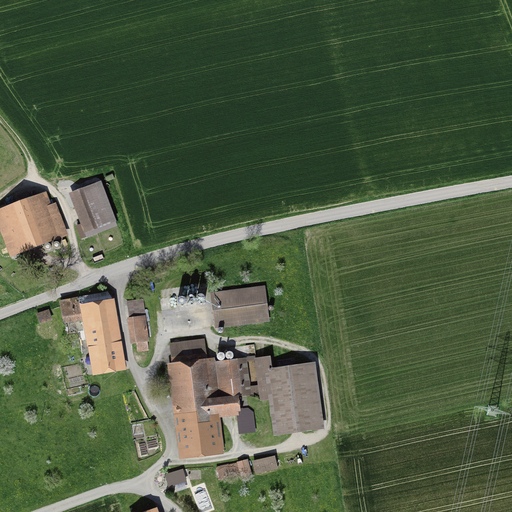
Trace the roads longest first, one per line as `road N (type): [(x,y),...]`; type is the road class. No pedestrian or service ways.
road 1 (tertiary): [(511,181),(221,238),(0,315)]
road 2 (unclassified): [(37,511),(130,486),(174,511)]
